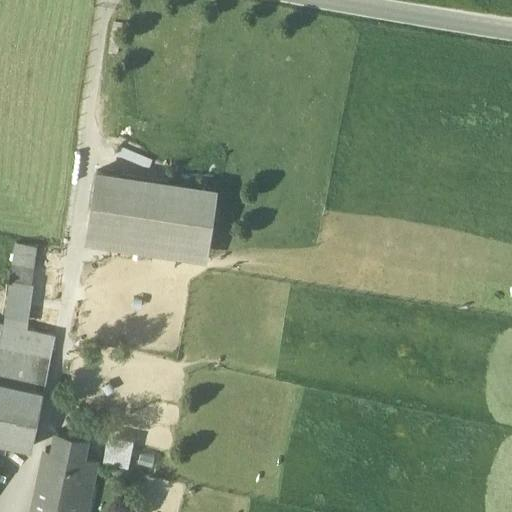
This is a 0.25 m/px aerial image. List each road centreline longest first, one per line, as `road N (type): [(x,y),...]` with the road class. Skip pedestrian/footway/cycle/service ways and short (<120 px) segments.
road 1 (secondary): [(511,29),(330,0)]
road 2 (track): [(109,0),(88,138)]
